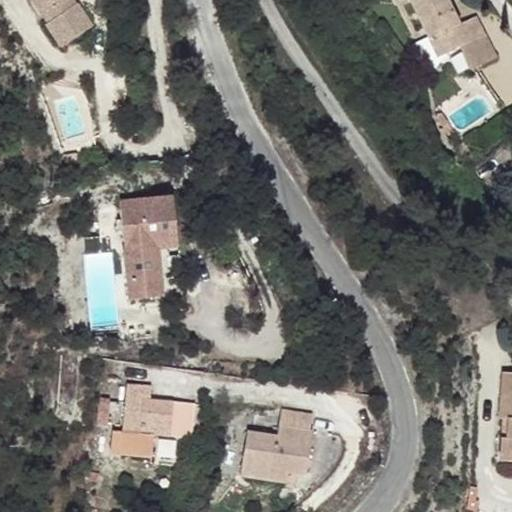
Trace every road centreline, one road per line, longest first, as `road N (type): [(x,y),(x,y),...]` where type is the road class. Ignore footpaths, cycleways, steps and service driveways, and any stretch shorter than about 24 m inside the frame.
road 1 (tertiary): [(199,0),(257,149),(391,378),(402,454),(372,511)]
road 2 (residential): [(511,302),(376,172),(275,0)]
road 3 (unknown): [(100,355),(253,368),(401,419)]
